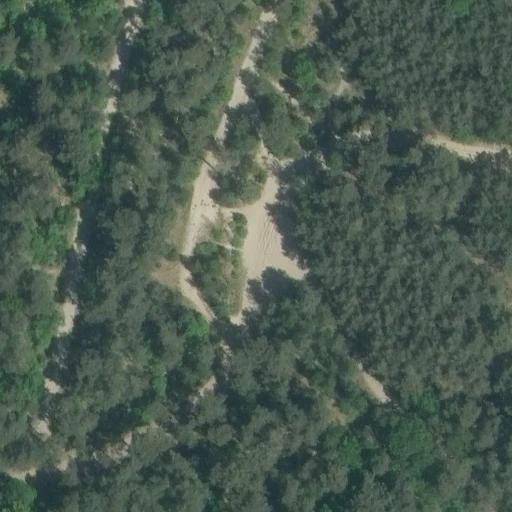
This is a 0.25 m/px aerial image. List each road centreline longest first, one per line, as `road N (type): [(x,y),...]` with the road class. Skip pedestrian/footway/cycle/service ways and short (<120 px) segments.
road 1 (track): [(0,438),(34,419),(143,0)]
road 2 (track): [(273,0),(251,91),(193,197),(185,280),(194,319),(215,347),(218,389)]
road 3 (track): [(0,480),(146,433),(218,389),(263,244)]
road 4 (track): [(263,244),(332,307),(502,511)]
road 5 (track): [(263,244),(270,208),(316,169),(364,148),(511,159)]
